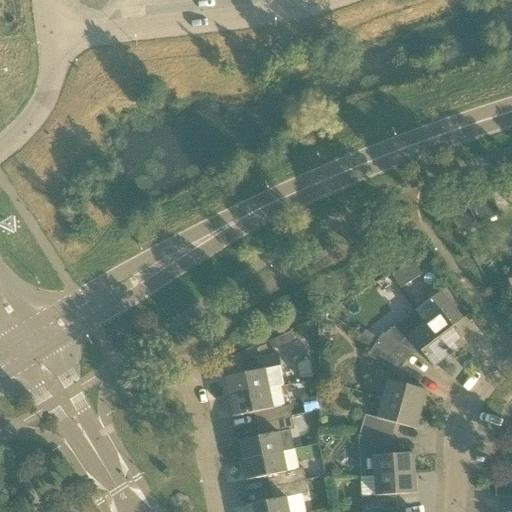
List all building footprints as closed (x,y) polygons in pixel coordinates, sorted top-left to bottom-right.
[(492,194),(466,204),(467,206),(475,224),(499,214),(492,194)] [(467,206),(453,220),(461,235),(474,229),(472,225),(475,224),(467,206)] [(417,279),(409,267),(394,276),(402,288),(417,279)] [(425,324),(450,356),(466,344),(453,327),(463,320),(441,292),(415,311),(416,312),(425,324)] [(450,356),(425,324),(416,312),(400,323),(409,336),(434,368),(450,356)] [(376,345),(405,364),(413,352),(383,333),(376,345)] [(398,376),(405,364),(376,345),(368,356),(398,376)] [(265,370),(278,368),(281,367),(279,355),(244,362),(246,374),(226,378),(230,398),(270,389),(265,370)] [(383,400),(422,411),(427,392),(388,381),(383,400)] [(255,414),(257,425),(292,418),(290,406),(274,409),(270,389),(230,398),(234,418),(255,414)] [(303,400),(305,413),(319,411),(316,397),(303,400)] [(416,430),(422,411),(383,400),(378,419),(365,415),(360,436),(392,440),(396,425),(416,430)] [(295,430),(292,418),(257,425),(260,437),(240,442),(244,461),(283,453),(295,450),(291,431),(295,430)] [(392,440),(360,436),(359,436),(363,478),(375,477),(415,474),(414,454),(393,456),(392,440)] [(271,488),(306,481),(303,469),(287,472),(283,453),(244,461),(248,481),(268,477),(271,488)] [(362,511),(371,511),(397,509),(396,496),(417,494),(415,474),(375,477),(363,478),(361,478),(362,498),(362,511)] [(248,511),(289,511),(287,498),(308,494),(306,481),(271,488),(273,501),(247,506),(248,511)]
